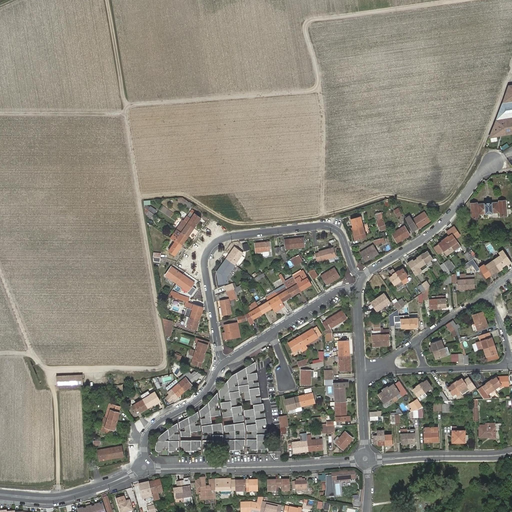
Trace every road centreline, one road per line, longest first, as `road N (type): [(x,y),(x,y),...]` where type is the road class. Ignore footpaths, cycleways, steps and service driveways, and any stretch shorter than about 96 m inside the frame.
road 1 (track): [(469,0),(319,18),(304,28),(323,131),(315,181),(139,196)]
road 2 (track): [(40,368),(166,363),(107,0)]
road 3 (track): [(0,113),(127,112),(132,105),(318,86)]
road 4 (residential): [(222,362),(204,263),(214,241),(328,226),(341,233),(362,278)]
road 5 (tertiary): [(144,467),(364,458)]
road 6 (track): [(0,352),(34,357),(54,394),(58,497)]
road 7 (unclassified): [(491,162),(447,217),(362,278)]
road 8 (tertiary): [(0,494),(58,497),(144,467)]
road 9 (tertiary): [(364,458),(511,452)]
road 10 (residential): [(144,467),(150,429),(200,397),(222,362)]
